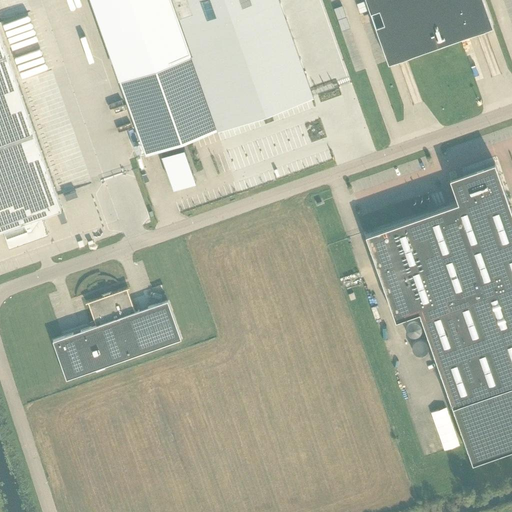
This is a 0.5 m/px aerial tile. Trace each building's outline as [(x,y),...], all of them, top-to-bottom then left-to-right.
[(92,0),(147,154),(170,146),(172,152),(162,155),(174,188),(197,180),(231,168),(219,135),(185,147),(176,150),(174,145),(218,129),(312,96),(278,0),(92,0)] [(366,0),(388,63),(493,26),(483,0),(366,0)] [(0,228),(2,227),(9,246),(48,233),(42,214),(62,207),(0,31),(0,228)] [(419,311),(468,459),(511,445),(511,211),(494,162),(463,173),(464,176),(451,180),(458,201),(366,234),(396,319),(419,311)] [(53,340),(66,379),(181,338),(168,300),(135,311),(127,289),(128,288),(87,302),(87,303),(88,302),(96,325),(53,340)] [(74,467),(88,511),(352,511),(406,495),(366,372),(74,467)]
